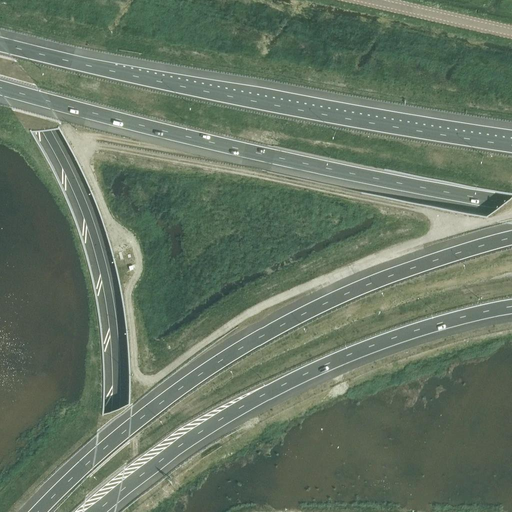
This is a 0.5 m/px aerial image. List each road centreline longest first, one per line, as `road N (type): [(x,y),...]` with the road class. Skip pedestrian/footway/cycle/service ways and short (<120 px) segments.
road 1 (motorway): [(511,237),(370,282),(218,361),(130,426),(36,511)]
road 2 (motorway): [(0,85),(270,156),(511,203)]
road 3 (motorway): [(511,145),(414,132),(0,44)]
road 4 (motorway): [(95,511),(115,409),(107,289),(69,174),(0,71)]
road 5 (motorway): [(96,511),(184,443),(285,384),(383,342),(511,306)]
road 6 (unclassified): [(511,32),(367,0)]
